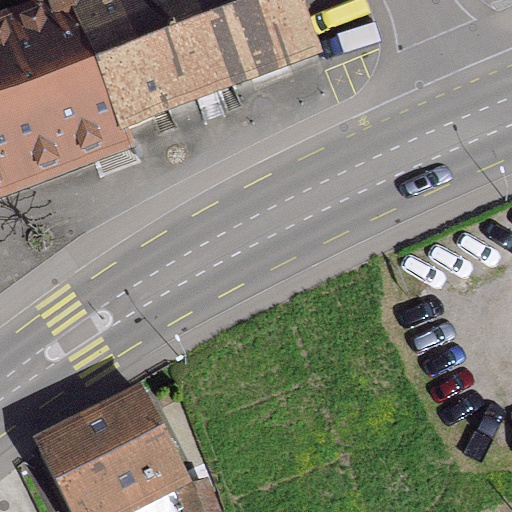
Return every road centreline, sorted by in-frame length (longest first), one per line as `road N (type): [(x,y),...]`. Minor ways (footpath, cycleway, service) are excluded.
road 1 (tertiary): [(0,390),(221,247),(479,121)]
road 2 (residential): [(419,0),(479,121)]
